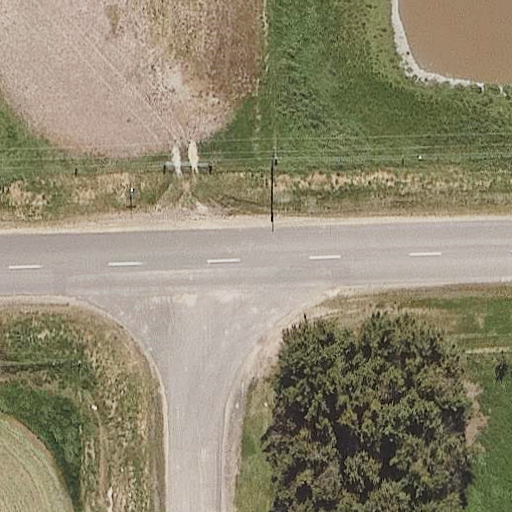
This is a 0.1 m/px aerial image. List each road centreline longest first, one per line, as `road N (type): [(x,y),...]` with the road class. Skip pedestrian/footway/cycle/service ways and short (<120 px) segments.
road 1 (tertiary): [(187,262),(511,252)]
road 2 (unclassified): [(193,511),(187,262)]
road 3 (tertiary): [(0,268),(187,262)]
